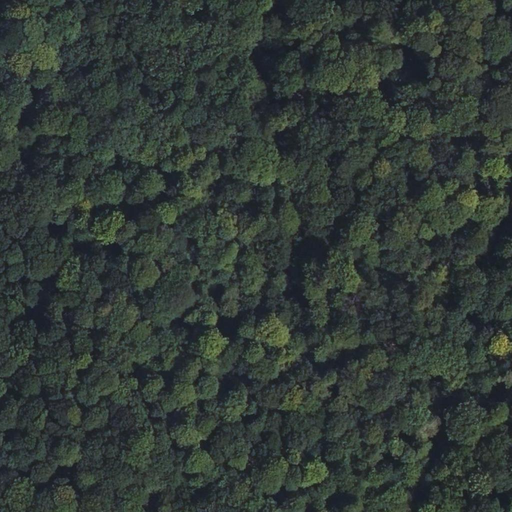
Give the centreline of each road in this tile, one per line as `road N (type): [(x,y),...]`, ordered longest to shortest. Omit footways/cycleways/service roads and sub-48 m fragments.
road 1 (unknown): [(407,511),(511,171)]
road 2 (unknown): [(270,0),(69,258)]
road 3 (unknown): [(304,453),(69,258)]
